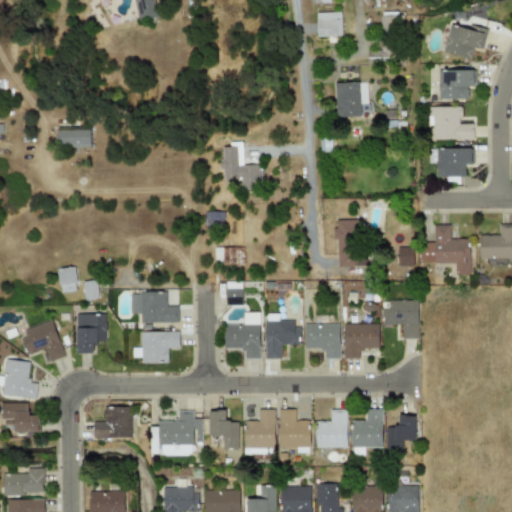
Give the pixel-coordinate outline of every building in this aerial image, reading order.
[(134,0),(139,23),(160,19),(156,0),(134,0)] [(341,37),(340,12),(315,13),(316,37),(330,37),(341,37)] [(379,13),(380,30),(402,30),(401,13),(379,13)] [(470,58),(472,48),(482,50),(486,29),(467,25),(466,29),(448,25),(442,53),(470,58)] [(388,49),(367,51),(368,63),(389,61),(388,49)] [(474,70),(437,70),(437,99),(466,99),(466,86),(474,86),(474,70)] [(367,114),(366,82),(334,83),(335,115),(367,114)] [(460,106),(428,107),(429,140),(472,139),(472,123),(460,123),(460,106)] [(89,147),(90,128),(57,127),(56,146),(89,147)] [(221,179),(242,179),(242,187),(255,187),(255,165),(238,165),(238,146),(222,146),(222,160),(221,160),(221,179)] [(472,148),(428,149),(428,163),(435,163),(435,177),(463,177),(463,164),(472,164),(472,148)] [(222,211),(206,212),(206,226),(222,225),(222,211)] [(334,246),(341,246),(341,241),(355,242),(356,220),(334,219),(334,246)] [(511,258),(511,224),(498,224),(498,234),(478,235),(479,259),(511,258)] [(220,263),(243,263),(243,247),(220,248),(220,263)] [(413,266),(412,247),(397,247),(397,266),(413,266)] [(57,268),(59,292),(76,290),(74,267),(57,268)] [(83,298),(97,297),(96,280),(82,281),(83,298)] [(241,281),(224,281),(224,305),(241,305),(241,281)] [(177,322),(177,306),(165,306),(165,292),(129,292),(129,314),(139,313),(139,322),(177,322)] [(416,300),(381,300),(381,325),(400,325),(401,339),(417,338),(416,300)] [(223,324),(223,349),(243,349),(243,359),(259,358),(258,312),(242,312),(243,324),(223,324)] [(104,313),(74,314),(75,353),(94,353),(94,341),(105,341),(104,313)] [(280,359),(280,344),(299,345),(299,322),(276,322),(276,314),(264,314),(263,358),(280,359)] [(25,337),(20,338),(25,354),(45,349),(48,361),(62,357),(52,321),(23,329),(25,337)] [(338,323),(303,324),(303,349),(322,349),(323,359),(339,358),(338,323)] [(378,323),(342,323),(342,358),(358,358),(358,348),(378,348),(378,323)] [(139,332),(140,347),(131,347),(131,357),(140,357),(140,363),(167,363),(167,349),(178,349),(177,331),(139,332)] [(13,433),(39,432),(38,415),(27,415),(27,402),(0,402),(0,420),(13,419),(13,433)] [(129,437),(129,407),(103,407),(103,421),(92,421),(92,438),(129,437)] [(277,409),(278,448),(296,447),(296,452),(309,452),(308,420),(294,420),(294,408),(277,409)] [(380,408),(364,409),(364,420),(349,420),(350,448),(381,447),(380,408)] [(274,409),(257,409),(257,421),(243,421),(242,447),(273,447),(274,409)] [(315,448),(346,447),(345,409),(329,410),(329,421),(314,421),(315,448)] [(221,435),(221,448),(237,448),(237,421),(226,421),(226,410),(208,410),(208,436),(221,435)] [(201,419),(192,419),(192,411),(177,411),(177,421),(157,421),(157,429),(152,429),(152,436),(158,436),(158,455),(189,455),(189,444),(201,444),(201,419)] [(401,440),(413,441),(414,415),(396,414),(396,426),(385,425),(384,451),(401,451),(401,440)] [(2,474),(2,495),(43,494),(42,467),(26,468),(26,473),(2,474)] [(341,511),(341,508),(336,508),(336,483),(314,484),(314,506),(318,506),(318,511),(341,511)] [(416,511),(416,485),(385,486),(385,511),(416,511)] [(162,487),(162,511),(178,511),(196,511),(195,486),(162,487)] [(245,498),(245,511),(274,511),(274,486),(256,486),(256,498),(245,498)] [(279,511),(309,511),(309,486),(279,486),(279,511)] [(350,511),(381,511),(381,486),(350,486),(350,511)] [(238,511),(238,490),(203,490),(203,511),(238,511)] [(87,511),(123,511),(123,491),(87,491),(87,511)] [(43,511),(43,499),(5,500),(5,511),(43,511)]
